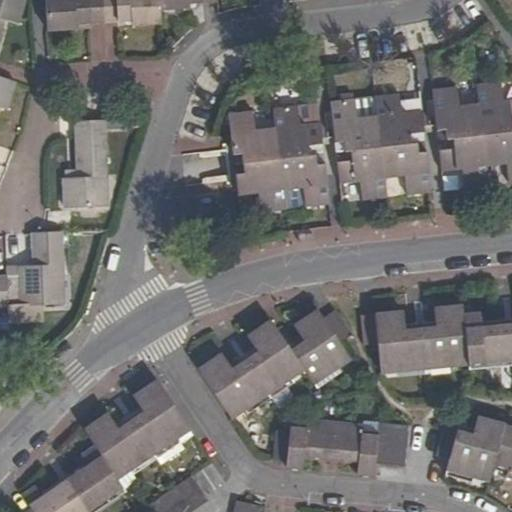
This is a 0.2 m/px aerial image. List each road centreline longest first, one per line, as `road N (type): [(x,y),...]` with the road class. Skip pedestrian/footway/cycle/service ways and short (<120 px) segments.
road 1 (residential): [(438,0),(225,35),(190,64),(131,247),(130,293),(146,324)]
road 2 (tertiary): [(146,324),(199,297),(288,271),(511,243)]
road 3 (residential): [(146,324),(253,475),(418,496)]
road 4 (tertiary): [(0,452),(76,375),(146,324)]
